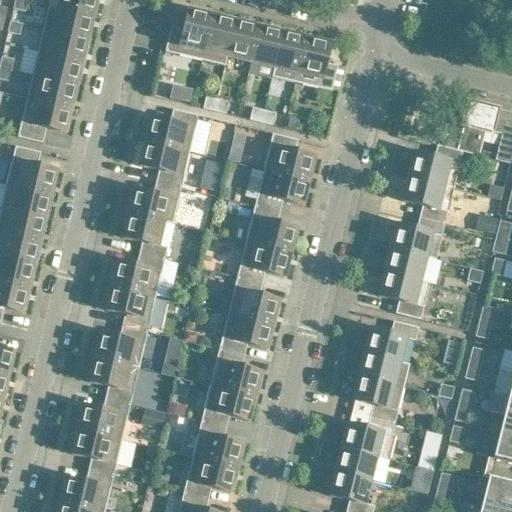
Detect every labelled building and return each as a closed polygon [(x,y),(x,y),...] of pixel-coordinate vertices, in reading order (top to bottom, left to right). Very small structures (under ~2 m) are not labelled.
[(25,13),(27,2),(20,0),(14,0),(12,10),(25,13)] [(49,0),(48,7),(57,9),(92,17),(95,0),(49,0)] [(86,40),(92,17),(57,9),(48,7),(42,30),(86,40)] [(201,62),(211,18),(187,12),(183,31),(170,28),(164,53),(201,62)] [(227,58),(235,23),(211,18),(201,62),(224,67),(227,58)] [(22,25),(9,22),(7,33),(19,36),(22,25)] [(250,63),(258,29),(235,23),(227,58),(250,63)] [(274,69),(281,34),(258,29),(250,63),(274,69)] [(81,64),(86,40),(42,30),(37,53),(81,64)] [(294,84),(305,40),(281,34),(274,69),(271,78),(294,84)] [(329,46),(305,40),(294,84),(331,93),(337,67),(324,64),(329,46)] [(75,87),(81,64),(37,53),(31,77),(75,87)] [(13,61),(1,58),(0,61),(0,69),(11,72),(13,61)] [(0,81),(8,83),(11,72),(0,69),(0,81)] [(70,111),(75,87),(31,77),(25,100),(70,111)] [(214,112),(217,100),(205,97),(202,110),(214,112)] [(64,135),(70,111),(25,100),(16,139),(42,145),(45,130),(64,135)] [(228,103),(217,100),(214,112),(225,115),(228,103)] [(511,114),(458,101),(458,102),(458,103),(468,105),(456,152),(461,154),(478,158),(485,131),(500,135),(494,162),(509,165),(511,152),(511,114)] [(260,124),(263,112),(252,109),(249,121),(260,124)] [(188,153),(197,117),(172,111),(169,123),(150,119),(144,143),(188,153)] [(274,114),(263,112),(260,124),(271,127),(274,114)] [(294,154),(297,141),(271,135),(262,172),(306,183),(312,159),(294,154)] [(180,189),(188,153),(144,143),(139,167),(158,172),(155,183),(180,189)] [(452,190),(458,167),(461,154),(456,152),(436,147),(433,160),(414,155),(408,179),(452,190)] [(36,168),(40,154),(14,148),(5,186),(49,197),(55,173),(36,168)] [(300,207),(306,183),(262,172),(253,208),(279,214),(282,202),(300,207)] [(443,226),(452,190),(408,179),(402,203),(421,208),(418,220),(443,226)] [(171,225),(180,189),(155,183),(152,195),(133,191),(127,215),(162,223),(171,225)] [(0,209),(44,220),(49,197),(5,186),(0,207),(0,209)] [(486,197),(484,208),(473,207),(472,218),(491,221),(494,198),(486,197)] [(276,226),(279,214),(253,208),(244,244),(289,254),(295,230),(276,226)] [(0,234),(38,243),(44,220),(0,209),(0,234)] [(156,246),(162,223),(127,215),(122,239),(141,244),(138,256),(163,261),(166,249),(156,246)] [(435,262),(443,226),(418,220),(415,231),(396,227),(390,251),(424,259),(435,262)] [(499,222),(495,238),(507,241),(510,225),(499,222)] [(0,259),(33,267),(38,243),(0,234),(0,259)] [(503,256),(507,241),(495,238),(491,253),(503,256)] [(283,279),(289,254),(244,244),(235,280),(261,286),(264,274),(283,279)] [(418,283),(424,259),(390,251),(384,274),(418,283)] [(154,298),(163,261),(138,256),(135,267),(116,263),(111,287),(154,298)] [(0,283),(27,290),(33,267),(0,259),(0,283)] [(493,260),(489,275),(501,278),(505,263),(493,260)] [(479,285),(482,273),(469,270),(466,282),(479,285)] [(384,274),(378,298),(398,303),(394,315),(420,321),(423,308),(429,285),(418,283),(384,274)] [(258,298),(261,286),(235,280),(226,315),(271,326),(277,302),(258,298)] [(22,314),(27,290),(0,283),(0,321),(3,310),(22,314)] [(146,334),(154,298),(111,287),(105,311),(124,316),(121,328),(146,334)] [(493,310),(482,307),(478,322),(490,325),(493,310)] [(265,350),(271,326),(226,315),(218,351),(243,358),(246,346),(265,350)] [(486,341),(490,325),(478,322),(474,338),(486,341)] [(370,331),(364,355),(398,363),(404,340),(414,343),(418,329),(392,323),(389,336),(370,331)] [(138,370),(146,334),(121,328),(118,339),(99,335),(94,359),(138,370)] [(471,349),(468,364),(479,367),(483,352),(471,349)] [(0,350),(0,375),(7,377),(13,353),(0,350)] [(240,369),(243,358),(218,351),(209,387),(253,398),(259,374),(240,369)] [(409,366),(398,363),(364,355),(358,378),(403,389),(409,366)] [(129,406),(138,370),(94,359),(88,383),(107,388),(104,400),(129,406)] [(475,382),(479,367),(468,364),(464,380),(475,382)] [(394,425),(403,389),(358,378),(352,402),(371,407),(369,419),(394,425)] [(132,409),(157,414),(163,387),(138,381),(132,409)] [(440,386),(437,397),(450,401),(453,389),(440,386)] [(247,422),(253,398),(209,387),(200,423),(225,429),(228,418),(247,422)] [(473,394),(461,391),(457,406),(469,409),(473,394)] [(511,397),(508,396),(502,417),(511,419),(511,397)] [(121,442),(129,406),(104,400),(101,412),(82,407),(77,431),(121,442)] [(465,424),(469,409),(457,406),(453,422),(465,424)] [(141,417),(136,434),(159,441),(163,424),(141,417)] [(511,419),(502,417),(497,438),(511,442),(511,419)] [(391,438),(394,425),(369,419),(366,431),(346,426),(340,450),(375,458),(381,435),(391,438)] [(222,441),(225,429),(200,423),(191,459),(235,470),(241,446),(222,441)] [(464,430),(452,427),(448,443),(460,445),(464,430)] [(113,478),(121,442),(77,431),(71,456),(90,460),(87,472),(113,478)] [(492,460),(487,479),(511,485),(511,442),(497,438),(492,460)] [(369,482),(373,465),(375,458),(340,450),(334,473),(369,482)] [(424,456),(421,469),(432,472),(436,459),(424,456)] [(229,494),(235,470),(191,459),(182,495),(207,501),(210,490),(229,494)] [(429,485),(432,473),(419,469),(416,481),(429,485)] [(95,511),(104,511),(113,478),(87,472),(85,484),(66,479),(60,503),(95,511)] [(363,505),(369,482),(334,473),(328,497),(348,502),(345,511),(372,511),(374,507),(363,505)] [(452,477),(440,474),(436,490),(448,493),(452,477)] [(511,485),(487,479),(482,501),(511,508),(511,485)] [(444,508),(448,493),(436,490),(432,505),(444,508)] [(204,511),(207,501),(182,495),(177,511),(204,511)] [(511,511),(511,508),(482,501),(478,511),(511,511)] [(95,511),(60,503),(57,511),(95,511)]
